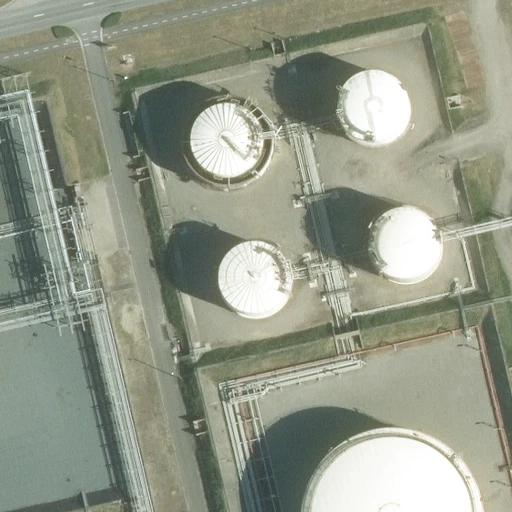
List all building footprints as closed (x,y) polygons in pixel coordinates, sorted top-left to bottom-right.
[(154,511),(86,208),(62,210),(33,76),(0,82),(0,143),(6,143),(2,124),(12,121),(13,131),(22,141),(50,257),(55,256),(58,275),(42,278),(49,284),(45,292),(50,292),(52,300),(58,323),(60,337),(92,332),(132,511),(154,511)] [(408,120),(409,112),(409,106),(407,100),(405,95),(400,89),(394,83),(388,80),(383,78),(376,77),(368,77),(362,78),(355,81),(349,86),(344,92),(341,97),(338,104),(337,111),(338,119),(340,125),(343,131),(346,136),(352,141),(359,145),(364,147),(371,148),(378,148),(385,146),(392,143),(397,139),(403,133),(406,128),(408,120)] [(263,154),(264,146),(263,138),(261,132),(258,126),(254,121),(247,116),(242,113),(236,111),(230,110),(222,111),(217,112),(210,116),(204,121),(199,126),(196,132),(194,138),(193,145),(194,151),(196,158),(199,165),(203,170),(207,174),(212,177),(218,180),(227,181),(234,181),(240,179),(247,176),(253,172),(258,166),(261,160),(263,154)] [(511,219),(440,236),(438,231),(431,223),(421,216),(410,214),(398,214),(388,218),(379,225),(373,236),(370,251),(375,265),(384,277),(396,284),(408,284),(421,282),(431,275),(439,265),(442,252),(442,244),(511,227),(511,219)] [(290,291),(291,284),(290,277),(288,270),(285,264),(281,259),(275,254),(269,251),(262,249),(256,249),(250,249),(243,251),(237,254),(230,259),(226,264),(223,270),(221,277),(221,284),(222,291),(223,297),(226,302),(230,308),(236,313),(243,316),(251,318),(255,318),(260,318),(268,316),(275,313),(280,309),(284,304),(287,298),(290,291)] [(0,336),(58,323),(52,300),(0,312),(0,336)] [(481,511),(481,506),(479,498),(476,489),(472,481),(468,473),(463,467),(457,459),(444,449),(436,443),(429,440),(420,436),(409,433),(400,432),(392,431),(374,432),(366,434),(357,437),(351,440),(340,446),(332,452),(326,457),(319,464),(313,472),(309,479),(305,487),(302,495),(300,504),(298,511),(481,511)]
